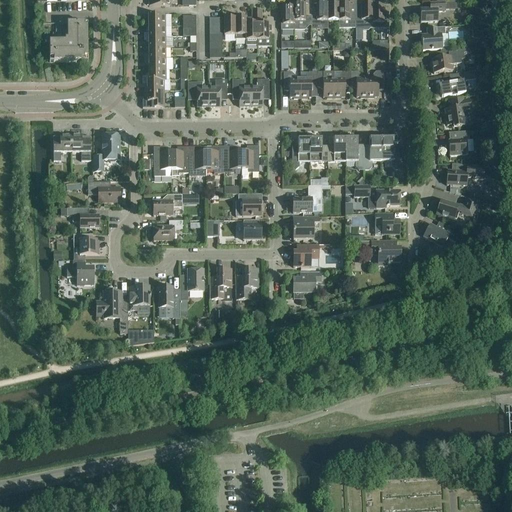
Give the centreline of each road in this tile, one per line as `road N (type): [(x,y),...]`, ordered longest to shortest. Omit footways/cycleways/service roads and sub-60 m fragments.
road 1 (unclassified): [(165,450),(338,407),(370,420),(507,402)]
road 2 (residential): [(139,125),(133,214),(115,237),(121,270),(155,271),(177,254),(272,254)]
road 3 (residential): [(414,253),(432,138),(420,82),(400,57)]
road 4 (residential): [(271,124),(396,117),(400,57)]
road 5 (residential): [(0,484),(165,450)]
road 6 (residential): [(139,125),(271,124)]
road 7 (residential): [(272,254),(278,223),(271,124)]
